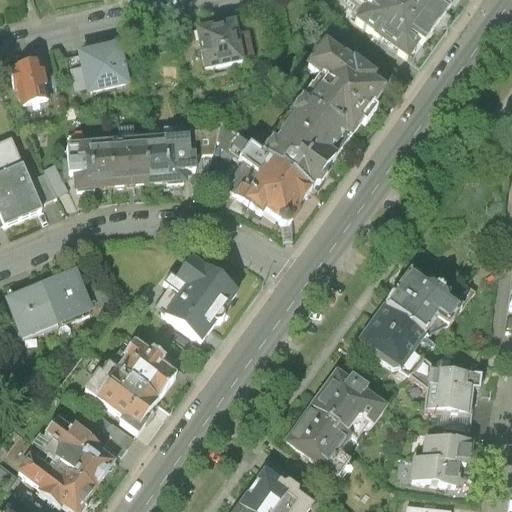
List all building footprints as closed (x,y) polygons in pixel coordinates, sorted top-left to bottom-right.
[(363,17),(376,0),(351,0),(362,9),(358,15),(363,17)] [(454,9),(450,6),(454,0),(376,0),(363,17),(416,58),(454,9)] [(242,18),(203,26),(203,29),(207,47),(211,65),(262,55),(257,31),(245,33),(242,18)] [(195,49),(207,47),(203,29),(191,31),(195,49)] [(392,91),(332,45),(315,67),(334,80),(315,105),(358,137),(392,91)] [(120,48),(77,57),(80,71),(86,95),(87,102),(130,93),(120,48)] [(12,74),(21,113),(50,106),(45,84),(42,68),(12,74)] [(86,95),(80,71),(69,73),(74,98),(86,95)] [(45,84),(50,106),(61,104),(56,81),(45,84)] [(317,191),(358,137),(315,105),(310,101),(269,155),(317,191)] [(289,225),(292,226),(294,225),(296,223),(297,221),(302,224),(310,213),(304,208),(317,191),(269,155),(230,126),(229,130),(226,143),(270,176),(267,179),(253,186),(243,198),(266,216),(273,207),(285,217),(284,219),(285,221),(286,223),(287,224),(289,225)] [(195,131),(195,137),(197,155),(223,155),(226,143),(229,130),(195,131)] [(195,137),(158,140),(161,185),(198,182),(197,155),(195,137)] [(14,224),(15,226),(52,209),(50,204),(39,180),(22,140),(0,149),(0,150),(8,168),(0,171),(0,191),(4,200),(14,224)] [(158,140),(120,142),(123,187),(161,185),(158,140)] [(86,190),(123,187),(120,142),(83,145),(86,190)] [(55,173),(39,180),(50,204),(66,197),(55,173)] [(0,223),(2,229),(14,224),(4,200),(0,201),(0,223)] [(186,293),(165,321),(199,346),(234,298),(189,265),(175,285),(186,293)] [(416,267),(390,305),(436,337),(448,320),(456,326),(471,305),(416,267)] [(76,279),(41,292),(55,330),(90,317),(76,279)] [(21,343),(55,330),(41,292),(7,305),(21,343)] [(390,305),(367,338),(412,371),(436,337),(390,305)] [(117,359),(107,374),(154,407),(171,382),(157,372),(163,365),(150,356),(148,360),(132,349),(123,363),(117,359)] [(132,438),(154,407),(107,374),(92,364),(83,377),(92,383),(82,397),(121,424),(118,429),(132,438)] [(317,404),(358,435),(369,420),(383,430),(401,405),(345,365),(317,404)] [(437,369),(433,412),(478,417),(480,387),(487,388),(489,374),(437,369)] [(358,435),(317,404),(289,444),(347,485),(362,464),(346,452),(358,435)] [(103,450),(119,463),(133,446),(99,419),(91,429),(109,443),(103,450)] [(44,457),(61,470),(94,493),(112,468),(97,458),(100,454),(74,436),(72,439),(54,426),(44,441),(52,446),(44,457)] [(479,463),(482,440),(434,436),(432,458),(472,462),(479,463)] [(470,484),(472,462),(432,458),(422,457),(420,480),(470,484)] [(63,511),(80,511),(94,493),(61,470),(52,483),(26,464),(16,477),(41,496),(39,498),(56,511),(58,508),(63,511)] [(270,471),(245,507),(252,511),(315,511),(320,506),(270,471)] [(13,498),(2,511),(30,511),(31,511),(13,498)]
